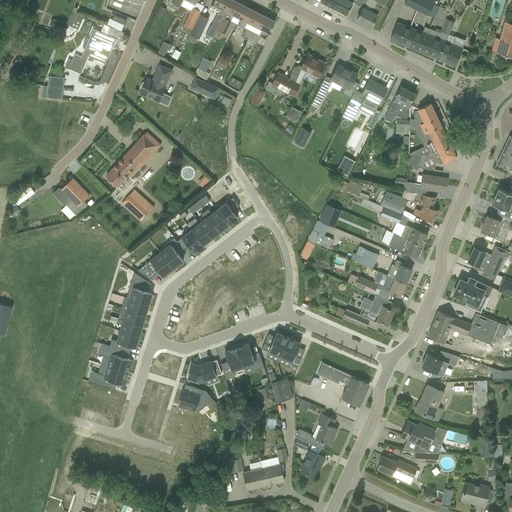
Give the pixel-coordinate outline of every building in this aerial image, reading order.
[(166,22),(163,28),(168,31),(184,0),(172,0),(171,4),(174,5),(168,18),(166,17),(164,21),(166,22)] [(214,29),(217,30),(220,24),(231,0),(213,0),(212,3),(209,8),(218,13),(217,14),(220,16),(214,29)] [(231,0),(220,24),(217,30),(225,34),(231,22),(230,21),(230,20),(233,15),(240,19),(246,7),(233,0),(231,0)] [(321,0),(321,2),(335,10),(340,0),(321,0)] [(340,0),(335,10),(346,15),(350,6),(352,2),(353,0),(340,0)] [(357,0),(355,5),(362,8),(361,12),(356,20),(371,28),(375,19),(382,5),(385,6),(387,0),(376,0),(371,11),(363,8),(367,0),(357,0)] [(405,0),(404,3),(433,18),(439,7),(433,4),(435,0),(405,0)] [(156,14),(162,17),(166,10),(160,7),(156,14)] [(184,26),(192,30),(199,14),(200,11),(192,7),(184,26)] [(237,25),(244,29),(247,23),(254,26),(260,14),(246,7),(237,25)] [(189,35),(199,39),(209,19),(199,14),(192,30),(189,35)] [(267,34),(269,35),(270,33),(269,32),(275,21),(260,14),(254,26),(267,33),(267,34)] [(496,52),(496,53),(511,57),(511,14),(509,24),(504,22),(500,39),(496,52)] [(106,26),(109,27),(121,32),(126,20),(115,16),(113,20),(109,19),(106,26)] [(22,18),(18,28),(29,32),(33,22),(22,18)] [(430,29),(421,52),(455,66),(459,56),(465,41),(454,36),(451,44),(446,42),(449,34),(451,30),(454,22),(452,21),(446,19),(441,31),(441,30),(440,33),(430,29)] [(51,21),(50,24),(51,27),(54,28),(57,27),(58,24),(57,21),(54,20),(51,21)] [(390,40),(421,52),(430,29),(424,27),(422,32),(397,23),(394,31),(390,40)] [(67,63),(66,67),(80,74),(82,69),(83,67),(88,56),(96,59),(105,63),(112,46),(116,48),(118,44),(118,45),(123,33),(121,32),(109,27),(107,31),(108,36),(105,35),(93,29),(89,40),(87,39),(86,40),(84,41),(84,42),(83,44),(83,46),(83,48),(84,49),(83,51),(81,56),(75,54),(71,62),(69,60),(67,63)] [(242,35),(248,38),(251,32),(246,29),(242,35)] [(249,39),(247,42),(252,45),(254,41),(257,35),(251,32),(248,38),(249,39)] [(158,52),(164,55),(166,50),(160,47),(158,52)] [(228,49),(223,53),(227,60),(233,57),(228,49)] [(283,91),(293,96),(306,72),(317,78),(325,64),(307,54),(301,67),(299,66),(293,67),(288,78),(278,73),(272,85),(268,83),(265,88),(280,96),(283,91)] [(201,62),(198,68),(205,72),(208,66),(201,62)] [(141,90),(139,94),(148,98),(159,102),(159,101),(163,93),(166,87),(165,86),(172,71),(168,69),(159,65),(153,79),(154,79),(153,81),(152,80),(146,78),(145,81),(142,82),(140,87),(141,90)] [(316,95),(311,103),(317,106),(319,107),(323,98),(330,86),(333,80),(343,85),(349,88),(353,78),(354,79),(356,75),(338,65),(333,74),(331,79),(328,84),(322,81),(316,95)] [(40,97),(62,99),(63,79),(48,77),(47,86),(42,86),(40,97)] [(191,88),(214,98),(218,89),(195,78),(191,88)] [(231,78),(228,84),(239,90),(242,84),(231,78)] [(342,117),(351,122),(358,108),(372,115),(381,98),(386,89),(369,80),(361,96),(354,93),(342,117)] [(400,118),(406,118),(406,109),(408,105),(409,106),(410,102),(415,94),(401,86),(396,95),(391,105),(387,112),(400,118)] [(264,89),(260,95),(271,102),(275,95),(264,89)] [(230,105),(231,98),(224,96),(222,103),(230,105)] [(249,103),(257,107),(260,103),(251,98),(249,103)] [(311,103),(308,110),(313,113),(317,106),(311,103)] [(408,165),(418,167),(420,155),(430,159),(434,157),(436,163),(440,163),(443,162),(444,164),(456,158),(430,103),(417,109),(418,110),(415,112),(413,115),(415,118),(414,119),(410,119),(409,136),(409,144),(408,165)] [(287,116),(296,121),(300,112),(291,108),(287,116)] [(294,142),(303,147),(311,132),(302,127),(294,142)] [(106,176),(117,187),(127,176),(130,178),(160,145),(146,132),(106,176)] [(511,136),(510,135),(496,164),(505,168),(511,171),(511,136)] [(344,155),(337,169),(348,175),(356,160),(344,155)] [(413,186),(411,193),(416,194),(434,197),(429,196),(430,190),(445,192),(447,178),(436,177),(422,174),(420,188),(413,186)] [(61,210),(69,219),(74,215),(75,214),(76,215),(87,205),(84,201),(89,196),(72,178),(61,189),(59,187),(52,193),(64,205),(65,204),(66,205),(61,210)] [(397,179),(396,187),(403,188),(404,180),(397,179)] [(337,187),(358,196),(363,185),(350,180),(349,183),(340,180),(337,187)] [(12,202),(11,207),(16,204),(17,204),(18,206),(35,193),(30,186),(29,187),(29,186),(16,193),(15,194),(15,195),(16,197),(13,199),(14,201),(13,201),(12,202)] [(511,200),(511,193),(498,188),(491,204),(499,207),(510,212),(507,218),(511,219),(511,205),(510,205),(511,200)] [(380,205),(401,214),(406,200),(386,191),(380,205)] [(122,203),(141,221),(151,210),(132,192),(122,203)] [(413,214),(432,222),(438,210),(432,208),(434,197),(416,194),(414,199),(418,202),(418,203),(422,206),(420,211),(415,208),(413,214)] [(233,197),(217,210),(228,225),(230,223),(231,224),(236,221),(235,219),(237,218),(232,211),(239,206),(233,197)] [(380,215),(396,222),(400,214),(363,198),(360,205),(366,207),(366,206),(381,212),(380,215)] [(16,206),(8,212),(12,218),(20,212),(16,206)] [(208,208),(204,211),(220,231),(228,225),(217,210),(212,213),(208,208)] [(204,219),(199,223),(211,238),(220,231),(204,211),(200,214),(204,219)] [(322,213),(319,220),(334,227),(338,220),(322,213)] [(487,216),(481,230),(490,234),(494,236),(505,240),(509,231),(511,223),(511,219),(507,218),(501,215),(498,220),(496,219),(487,216)] [(344,222),(341,229),(366,239),(369,232),(344,222)] [(199,223),(191,230),(202,245),(211,238),(199,223)] [(405,226),(400,237),(422,246),(427,234),(417,230),(405,224),(405,226)] [(191,230),(176,241),(180,245),(183,249),(184,248),(187,251),(190,249),(193,252),(195,251),(196,252),(201,248),(200,247),(202,245),(191,230)] [(393,234),(388,245),(398,249),(408,253),(417,257),(422,246),(400,237),(393,234)] [(169,245),(160,252),(174,270),(175,269),(180,265),(179,264),(183,260),(174,249),(180,245),(176,241),(174,238),(167,243),(169,245)] [(474,247),(467,261),(479,266),(485,269),(482,275),(494,280),(496,274),(500,268),(504,258),(507,259),(510,253),(504,250),(495,246),(491,255),(474,247)] [(364,249),(358,263),(372,269),(378,255),(364,249)] [(160,252),(137,270),(150,279),(159,272),(160,274),(162,276),(166,273),(168,275),(173,271),(174,270),(160,252)] [(391,265),(387,275),(395,278),(406,283),(412,269),(403,266),(404,264),(396,260),(393,266),(391,265)] [(378,271),(373,283),(377,285),(376,288),(391,294),(400,297),(406,283),(395,278),(387,275),(378,271)] [(134,272),(126,298),(130,299),(148,304),(149,302),(150,302),(152,296),(151,296),(151,293),(147,292),(144,291),(147,281),(148,281),(134,272)] [(459,279),(452,295),(471,303),(469,307),(480,312),(481,312),(483,306),(478,304),(482,295),(487,298),(492,287),(468,276),(467,278),(469,278),(467,282),(459,279)] [(358,277),(355,286),(369,292),(373,294),(375,289),(376,288),(377,285),(373,283),(359,277),(358,277)] [(499,291),(511,296),(511,282),(503,279),(499,291)] [(364,298),(361,305),(363,306),(362,308),(376,314),(377,313),(379,314),(376,320),(378,321),(387,325),(394,311),(390,309),(393,302),(375,295),(373,300),(367,297),(366,299),(364,298)] [(130,299),(126,309),(145,315),(148,304),(130,299)] [(0,303),(0,332),(5,334),(12,307),(0,303)] [(332,315),(365,327),(369,319),(346,309),(345,311),(336,307),(332,315)] [(126,309),(123,320),(142,325),(145,315),(126,309)] [(446,339),(450,341),(452,336),(447,335),(450,328),(490,345),(491,343),(494,344),(497,337),(501,339),(504,332),(511,334),(511,326),(507,324),(507,326),(475,313),(471,324),(438,311),(427,336),(444,343),(446,339)] [(118,318),(116,323),(122,325),(120,330),(138,336),(142,325),(123,320),(118,318)] [(109,346),(126,352),(128,346),(131,346),(135,347),(136,345),(137,345),(139,339),(138,339),(138,336),(120,330),(117,341),(111,339),(109,346)] [(264,343),(261,348),(268,352),(280,357),(288,338),(287,337),(286,337),(283,336),(283,335),(282,335),(276,333),(274,336),(270,346),(264,343)] [(288,338),(280,357),(290,361),(289,364),(290,364),(297,367),(301,358),(294,355),(298,347),(300,343),(294,341),(294,340),(293,340),(290,339),(289,338),(288,338)] [(101,343),(98,354),(103,356),(107,357),(104,366),(127,372),(128,372),(128,371),(129,367),(131,360),(127,359),(125,358),(126,352),(109,346),(101,343)] [(235,346),(243,369),(252,366),(253,371),(264,367),(258,352),(252,354),(248,343),(241,346),(241,344),(235,346)] [(228,361),(220,364),(226,379),(234,376),(233,372),(243,369),(235,346),(229,348),(230,350),(224,351),(228,361)] [(427,353),(421,367),(430,371),(433,372),(433,371),(441,375),(440,374),(443,367),(444,368),(444,367),(443,367),(445,362),(452,365),(454,366),(458,357),(459,357),(460,357),(440,351),(439,351),(441,352),(438,358),(427,353)] [(192,364),(187,378),(199,382),(204,380),(217,375),(221,374),(216,360),(204,364),(203,364),(204,366),(199,368),(198,366),(197,366),(192,364)] [(318,372),(318,374),(331,380),(338,384),(339,381),(348,385),(342,398),(349,401),(359,406),(368,385),(355,379),(322,364),(318,372)] [(91,371),(88,381),(111,388),(113,382),(116,383),(123,385),(125,378),(126,378),(125,378),(127,374),(127,373),(127,372),(104,366),(102,374),(98,373),(91,371)] [(491,368),(492,379),(511,378),(511,370),(502,371),(491,368)] [(276,380),(273,372),(268,374),(270,382),(276,380)] [(271,383),(277,402),(293,398),(287,378),(271,383)] [(476,381),(476,412),(487,412),(487,381),(476,381)] [(415,411),(437,420),(441,410),(436,408),(443,392),(427,385),(419,402),(415,411)] [(183,391),(178,405),(198,411),(213,400),(206,391),(194,387),(192,394),(183,391)] [(265,388),(256,391),(258,399),(267,397),(265,388)] [(299,407),(307,410),(310,402),(302,399),(299,407)] [(335,420),(322,414),(317,424),(321,426),(315,439),(310,436),(311,434),(299,429),(298,431),(295,430),(294,436),(322,449),(324,443),(330,446),(337,428),(332,426),(335,420)] [(403,448),(413,451),(414,450),(438,452),(444,439),(434,435),(436,432),(419,424),(418,425),(416,424),(407,420),(400,437),(406,440),(403,448)] [(293,445),(305,451),(309,443),(297,438),(293,445)] [(277,456),(260,460),(261,468),(266,485),(283,481),(281,471),(279,464),(279,461),(287,459),(284,448),(276,450),(277,456)] [(481,457),(489,459),(491,451),(483,449),(481,457)] [(414,450),(413,451),(415,452),(414,462),(437,463),(438,453),(438,452),(414,450)] [(300,471),(313,477),(318,466),(320,467),(324,458),(309,451),(304,462),(300,471)] [(223,458),(227,474),(243,470),(240,458),(232,460),(231,456),(223,458)] [(379,463),(377,469),(392,475),(394,470),(405,474),(412,478),(416,469),(397,461),(397,462),(392,460),(382,456),(382,457),(380,456),(377,463),(379,463)] [(492,491),(496,492),(494,466),(489,467),(490,471),(487,471),(488,481),(492,481),(492,491)] [(243,472),(247,490),(266,485),(261,468),(243,472)] [(476,504),(484,506),(487,496),(489,487),(481,485),(480,487),(465,482),(463,489),(461,499),(462,499),(463,501),(469,503),(470,501),(476,502),(476,504)] [(445,487),(442,503),(451,505),(454,489),(445,487)] [(433,493),(427,496),(430,502),(436,498),(433,493)] [(122,503),(118,511),(128,511),(131,507),(122,503)]
